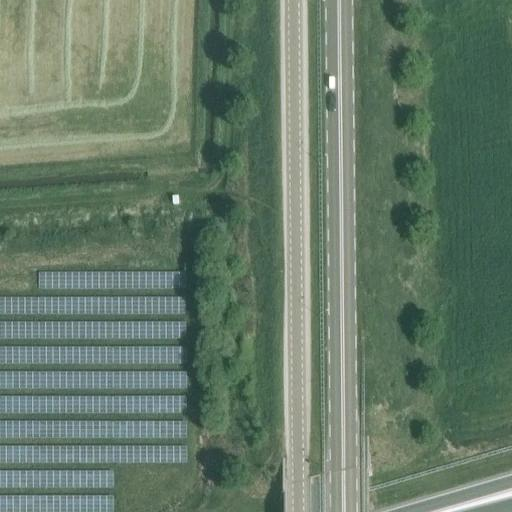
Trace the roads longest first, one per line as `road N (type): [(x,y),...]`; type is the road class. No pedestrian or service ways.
road 1 (secondary): [(343,511),(337,0)]
road 2 (unclassified): [(297,511),(292,0)]
